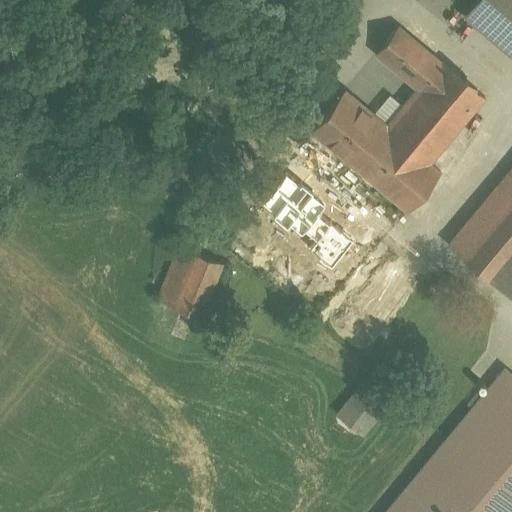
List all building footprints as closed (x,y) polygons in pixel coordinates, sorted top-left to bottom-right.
[(511,0),(479,0),(466,15),(511,53),(511,0)] [(306,18),(287,41),(300,51),(318,28),(306,18)] [(388,125),(354,165),(408,210),(441,170),(431,162),(486,96),(442,60),(441,61),(398,26),(376,52),(419,88),(388,125)] [(295,62),(290,69),(299,75),(304,68),(295,62)] [(345,90),(311,129),(354,165),(388,125),(345,90)] [(511,261),(511,185),(457,252),(494,283),(511,261)] [(224,263),(180,245),(158,299),(202,317),(224,263)] [(511,261),(494,283),(511,297),(511,261)] [(511,511),(511,375),(506,370),(388,511),(511,511)] [(373,374),(339,416),(361,434),(395,392),(373,374)]
